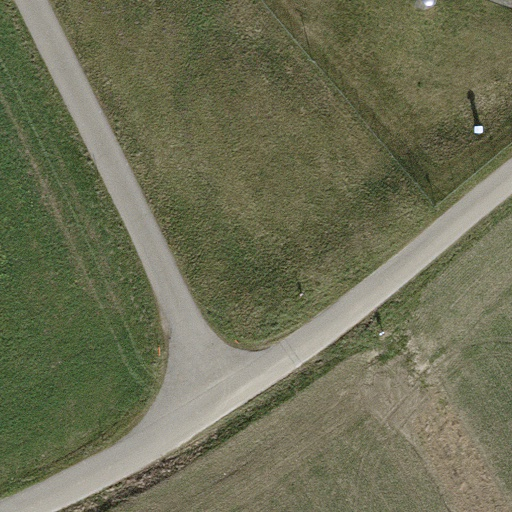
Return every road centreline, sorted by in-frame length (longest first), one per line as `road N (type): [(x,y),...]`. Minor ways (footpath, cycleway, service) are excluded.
road 1 (track): [(227,406),(25,0)]
road 2 (track): [(511,181),(334,330),(227,406)]
road 3 (track): [(227,406),(120,468),(21,511)]
